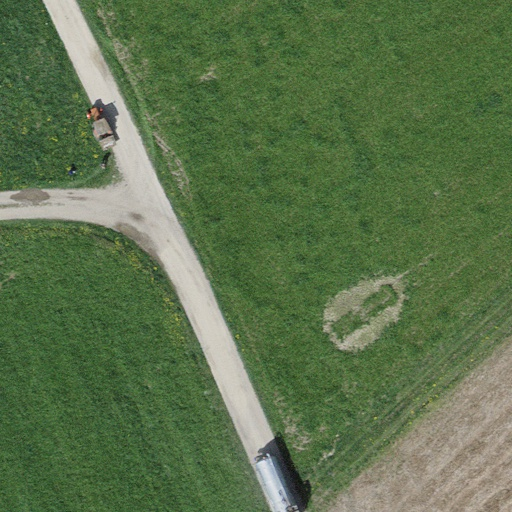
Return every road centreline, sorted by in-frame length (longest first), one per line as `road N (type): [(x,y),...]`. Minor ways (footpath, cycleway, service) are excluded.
road 1 (track): [(54,0),(292,511)]
road 2 (track): [(0,229),(96,222),(173,254)]
